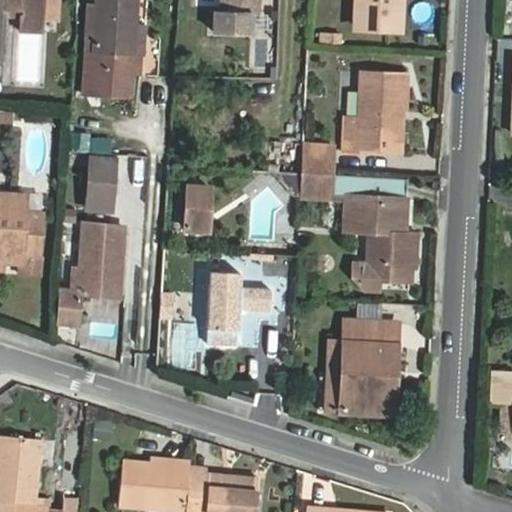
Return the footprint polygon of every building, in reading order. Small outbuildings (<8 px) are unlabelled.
[(0,0),(0,15),(8,16),(8,12),(21,13),(21,21),(44,22),(45,0),(0,0)] [(97,0),(97,17),(88,17),(83,93),(131,96),(133,71),(135,40),(138,0),(97,0)] [(221,0),(221,11),(259,13),(259,0),(221,0)] [(357,0),(356,27),(401,29),(402,0),(357,0)] [(0,60),(5,61),(8,16),(0,15),(0,60)] [(44,22),(21,21),(21,30),(43,32),(44,22)] [(255,72),(268,72),(268,39),(255,39),(255,72)] [(135,40),(133,71),(144,72),(146,41),(135,40)] [(404,108),(405,75),(361,73),(360,118),(345,117),(344,151),(358,151),(358,140),(396,142),(398,108),(404,108)] [(116,160),(91,158),(87,209),(112,211),(116,160)] [(300,196),(331,198),(332,175),(301,173),(300,196)] [(337,176),(336,188),(405,192),(405,180),(337,176)] [(212,187),(187,186),(185,229),(209,230),(212,187)] [(28,196),(0,193),(0,269),(2,269),(3,263),(23,264),(24,256),(39,257),(42,213),(27,211),(28,196)] [(398,217),(406,218),(406,200),(346,197),(345,230),(369,231),(367,279),(412,281),(413,266),(417,266),(419,233),(397,232),(398,217)] [(119,297),(124,225),(113,225),(84,223),(80,290),(59,288),(57,321),(80,323),(82,295),(119,297)] [(212,272),(209,328),(237,330),(238,309),(262,310),(270,303),(271,289),(239,287),(240,273),(212,272)] [(161,292),(160,316),(172,317),(174,293),(161,292)] [(327,411),(386,414),(388,364),(395,364),(397,322),(343,320),(342,343),(330,342),(327,411)] [(237,330),(209,328),(208,343),(236,344),(237,330)] [(277,419),(280,394),(258,391),(255,416),(277,419)] [(6,435),(3,465),(0,465),(0,511),(46,511),(47,505),(35,504),(42,439),(6,435)] [(123,461),(119,505),(185,511),(189,472),(190,467),(190,462),(180,461),(180,466),(123,461)] [(185,511),(255,511),(259,479),(189,472),(185,511)]
